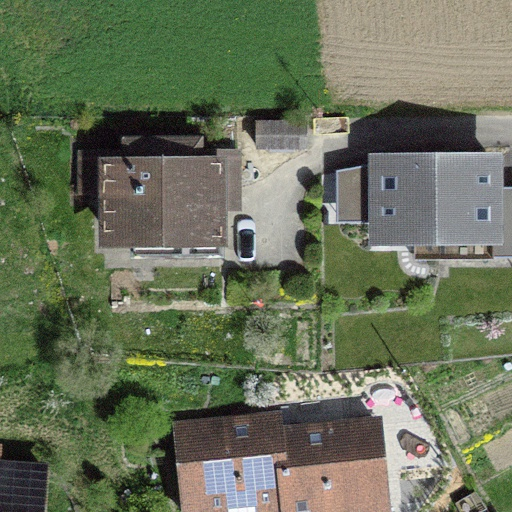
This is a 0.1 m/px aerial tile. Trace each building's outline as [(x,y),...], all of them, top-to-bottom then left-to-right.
[(305,122),(257,123),(257,148),(306,147),(305,122)] [(105,165),(106,232),(154,231),(154,255),(220,254),(219,164),(199,164),(199,140),(125,140),(126,165),(105,165)] [(416,230),(416,257),(493,257),(493,255),(511,255),(511,190),(493,190),(493,163),(379,163),(379,230),(416,230)] [(178,430),(185,511),(228,506),(228,511),(257,511),(256,504),(285,501),(279,434),(277,420),(178,430)] [(285,501),(285,511),(344,511),(345,509),(386,506),(378,425),(279,434),(285,501)] [(0,511),(41,511),(44,470),(0,466),(0,511)]
